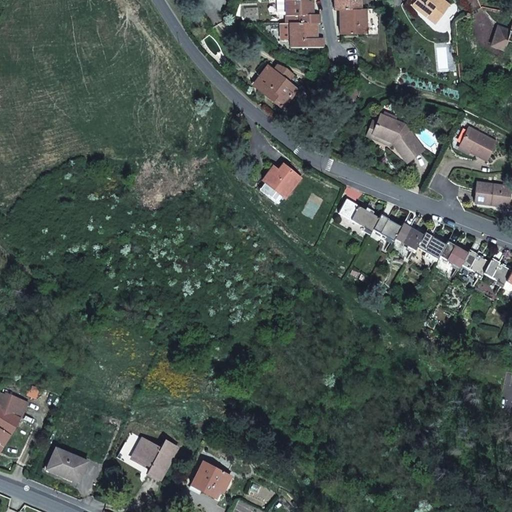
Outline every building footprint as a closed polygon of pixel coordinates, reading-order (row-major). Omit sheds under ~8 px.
[(312,0),(284,0),(285,16),(288,16),(288,23),(316,23),(319,23),(319,14),(313,14),(308,14),(308,8),(312,8),(312,0)] [(334,0),(334,10),(339,10),(361,10),(361,0),(334,0)] [(416,1),(414,0),(409,0),(414,3),(412,6),(426,17),(428,14),(423,10),(422,5),(416,1)] [(414,0),(416,1),(422,5),(423,10),(428,14),(426,17),(435,24),(449,5),(443,0),(414,0)] [(361,10),(339,10),(339,34),(367,33),(366,10),(361,10)] [(288,23),(285,23),(279,24),(280,40),(289,40),(292,39),(292,47),(323,47),(323,39),(317,39),(312,39),(312,32),(316,32),(316,23),(288,23)] [(511,25),(510,31),(497,26),(490,46),(504,51),(508,42),(511,42),(511,25)] [(274,71),(267,65),(259,75),(263,78),(257,85),(282,105),(295,89),(285,81),(291,74),(285,69),(279,66),(274,71)] [(357,88),(338,84),(335,96),(341,98),(340,104),(349,106),(354,100),(357,88)] [(381,115),(377,124),(372,134),(391,142),(406,162),(422,150),(404,125),(381,115)] [(372,134),(377,124),(372,122),(366,135),(389,146),(391,142),(372,134)] [(468,127),(458,146),(486,161),(496,142),(468,127)] [(273,168),(263,181),(284,198),(300,178),(283,165),(278,172),(273,168)] [(476,183),(474,202),(508,206),(511,187),(476,183)] [(338,214),(370,233),(371,229),(378,218),(371,215),(364,210),(346,200),(338,214)] [(378,218),(371,229),(392,241),(394,238),(400,228),(379,216),(378,218)] [(407,217),(404,221),(410,225),(413,220),(407,217)] [(400,228),(394,238),(414,250),(416,247),(422,237),(402,225),(400,228)] [(452,233),(449,239),(455,242),(458,237),(452,233)] [(424,234),(422,237),(416,247),(437,259),(438,256),(445,246),(424,234)] [(445,246),(438,256),(459,268),(461,265),(467,254),(447,243),(445,246)] [(468,251),(467,254),(461,265),(481,276),(482,274),(488,263),(468,251)] [(496,253),(493,258),(501,262),(504,257),(496,253)] [(488,263),(482,274),(503,285),(506,281),(511,271),(491,260),(488,263)] [(30,386),(26,395),(36,399),(39,391),(30,386)] [(0,406),(20,418),(29,403),(0,392),(0,406)] [(0,448),(20,418),(0,406),(0,448)] [(143,439),(132,459),(143,466),(145,463),(151,467),(150,469),(148,472),(160,479),(178,448),(166,441),(161,449),(143,439)] [(56,448),(47,467),(64,474),(63,476),(78,482),(88,461),(56,448)] [(203,462),(191,485),(191,486),(201,491),(201,490),(216,498),(220,489),(224,491),(231,476),(203,462)] [(47,467),(46,469),(63,476),(64,474),(47,467)]
